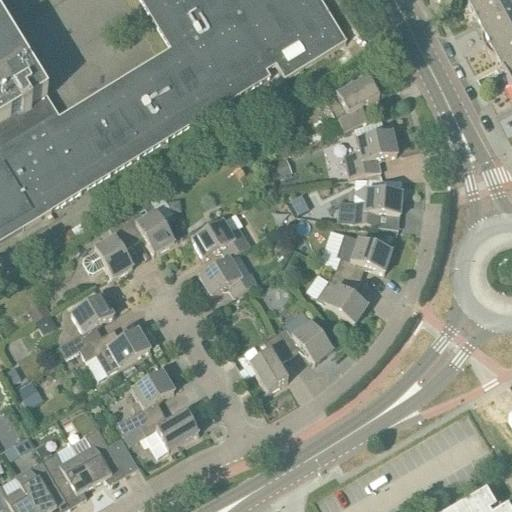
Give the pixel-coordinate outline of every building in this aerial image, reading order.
[(0,0),(0,245),(269,81),(266,75),(275,69),(284,83),(344,45),(316,0),(0,0)] [(511,9),(511,10),(511,2),(509,5),(506,0),(476,0),(466,5),(475,22),(477,21),(480,25),(511,9)] [(490,46),(511,34),(511,10),(511,9),(480,25),(490,46)] [(511,34),(490,46),(500,66),(511,59),(511,34)] [(511,85),(511,59),(500,66),(503,70),(500,71),(509,87),(511,85)] [(344,136),(367,124),(361,113),(378,103),(367,82),(336,99),(347,119),(338,125),(344,136)] [(349,183),(379,177),(377,164),(396,160),(391,136),(357,144),(360,157),(344,161),(349,183)] [(286,162),(268,169),(274,183),(291,176),(286,162)] [(399,221),(401,197),(366,194),(365,208),(339,206),(337,228),(352,229),(378,231),(379,219),(399,221)] [(119,225),(132,248),(143,242),(153,259),(173,247),(156,216),(136,228),(130,219),(119,225)] [(122,254),(132,248),(119,225),(108,232),(113,241),(93,253),(95,255),(84,262),(82,267),(88,276),(93,277),(104,271),(111,283),(132,271),(122,254)] [(227,264),(228,264),(249,252),(238,233),(228,238),(221,226),(191,244),(203,264),(220,254),(226,264),(226,265),(227,264)] [(336,274),(359,285),(364,271),(383,278),(391,255),(358,244),(350,266),(340,262),(336,274)] [(226,265),(226,264),(198,281),(210,302),(227,292),(233,302),(256,289),(249,278),(240,284),(228,264),(227,264),(226,265)] [(350,299),(359,285),(336,274),(328,285),(315,304),(353,330),(367,310),(350,299)] [(79,354),(101,340),(95,330),(112,320),(100,300),(70,317),(81,337),(58,351),(64,363),(79,354)] [(43,305),(27,314),(33,324),(49,315),(43,305)] [(274,339),(288,362),(300,353),(313,369),(332,355),(310,327),(292,341),(284,331),(274,339)] [(101,340),(79,354),(97,385),(149,355),(137,334),(119,344),(113,333),(101,340)] [(277,369),(288,362),(274,339),(263,346),(268,356),(248,368),(266,398),(287,386),(277,369)] [(14,372),(6,376),(13,388),(21,383),(14,372)] [(139,430),(162,417),(156,406),(173,396),(161,376),(130,393),(138,407),(132,410),(135,418),(115,429),(121,440),(139,430)] [(33,387),(19,395),(27,410),(41,402),(33,387)] [(10,411),(2,416),(6,422),(13,417),(10,411)] [(145,441),(144,441),(156,462),(197,438),(185,417),(168,427),(162,417),(139,430),(145,441)] [(75,459),(93,489),(103,483),(108,489),(124,480),(124,481),(126,480),(125,479),(125,478),(125,479),(107,449),(97,432),(84,440),(90,451),(75,459)] [(28,441),(14,449),(20,460),(34,452),(28,441)] [(121,441),(107,449),(125,479),(125,478),(125,479),(138,472),(121,441)] [(45,445),(35,451),(42,463),(52,457),(45,445)] [(93,489),(75,459),(61,467),(55,457),(41,464),(69,511),(86,502),(83,495),(93,489)] [(68,511),(69,511),(41,464),(14,480),(32,511),(68,511)] [(32,511),(14,480),(13,481),(19,491),(5,499),(0,490),(0,511),(32,511)] [(504,511),(502,511),(491,493),(457,511),(504,511)]
